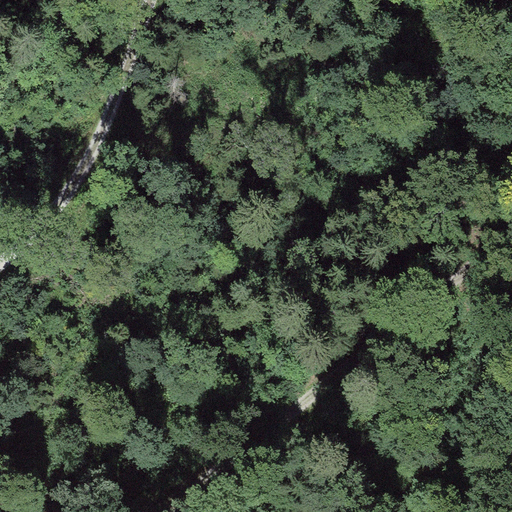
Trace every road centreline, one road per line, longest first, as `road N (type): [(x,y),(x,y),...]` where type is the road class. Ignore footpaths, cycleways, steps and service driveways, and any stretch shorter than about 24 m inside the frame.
road 1 (track): [(511,237),(175,511)]
road 2 (track): [(0,263),(61,205),(106,122),(150,0)]
